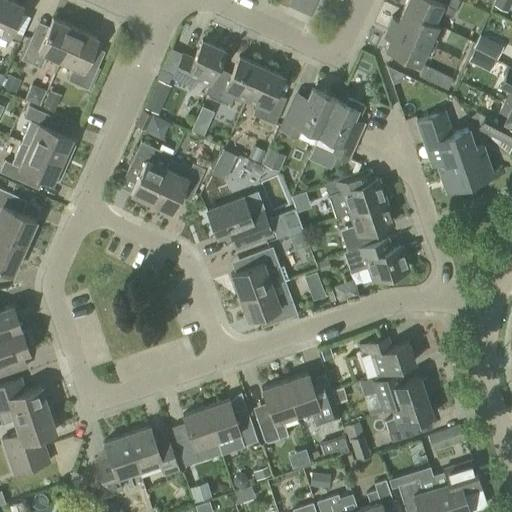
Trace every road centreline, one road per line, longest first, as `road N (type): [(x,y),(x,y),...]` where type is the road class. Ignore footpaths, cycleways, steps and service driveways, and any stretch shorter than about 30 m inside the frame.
road 1 (residential): [(83,215),(53,298),(77,380),(95,396),(119,396),(218,360)]
road 2 (residential): [(362,0),(333,47),(308,47),(207,6),(170,10),(159,23)]
road 3 (residential): [(218,360),(386,305),(442,300)]
road 4 (residential): [(218,360),(188,270),(174,254),(83,215)]
road 5 (residential): [(159,23),(83,215)]
road 6 (residential): [(442,300),(447,270),(399,132)]
road 7 (residential): [(511,466),(487,395),(482,348),(490,309)]
